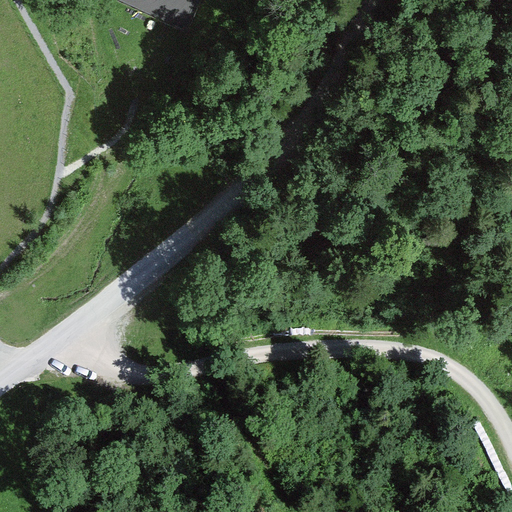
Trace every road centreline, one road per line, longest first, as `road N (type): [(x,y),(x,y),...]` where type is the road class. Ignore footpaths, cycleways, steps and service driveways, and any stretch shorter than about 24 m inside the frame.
road 1 (unclassified): [(0,382),(250,184),(304,123),(375,0)]
road 2 (track): [(511,445),(488,402),(431,360),(392,353),(258,356),(138,373),(62,334)]
